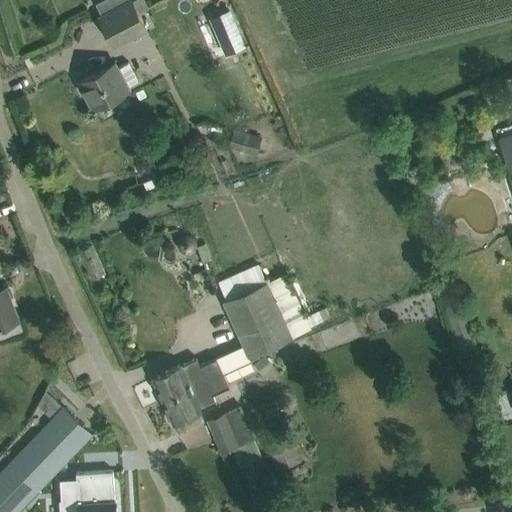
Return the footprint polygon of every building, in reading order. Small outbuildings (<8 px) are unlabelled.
[(102,0),(98,2),(103,13),(118,6),(128,0),(102,0)] [(128,0),(118,6),(103,13),(100,15),(115,43),(146,27),(139,12),(132,0),(128,0)] [(132,0),(139,12),(148,7),(144,0),(132,0)] [(229,8),(209,16),(217,34),(236,26),(229,8)] [(144,54),(135,58),(144,78),(153,74),(144,54)] [(115,61),(80,80),(94,105),(96,104),(101,107),(111,102),(111,96),(112,96),(128,87),(127,85),(138,79),(128,60),(117,66),(115,61)] [(496,87),(481,92),(489,113),(503,108),(496,87)] [(234,127),(229,145),(256,152),(261,134),(234,127)] [(179,237),(178,242),(179,246),(182,250),(187,251),(192,250),(195,246),(197,242),(195,237),(192,234),(187,233),(182,234),(179,237)] [(259,263),(218,282),(227,301),(267,282),(267,281),(259,263)] [(286,273),(267,282),(292,335),(312,326),(286,273)] [(227,301),(224,302),(243,343),(249,355),(292,335),(267,282),(227,301)] [(0,324),(18,317),(17,312),(6,284),(0,286),(0,324)] [(267,353),(257,361),(266,373),(277,365),(267,353)] [(170,368),(152,376),(162,400),(224,373),(216,356),(199,364),(196,356),(181,363),(170,368)] [(224,373),(162,400),(172,421),(202,408),(202,407),(216,400),(213,392),(229,385),(224,373)] [(0,511),(15,511),(92,433),(63,405),(0,470),(0,511)] [(262,455),(253,436),(240,405),(208,419),(221,450),(231,445),(240,465),(262,455)] [(286,429),(266,438),(279,469),(299,460),(286,429)] [(61,497),(59,498),(60,511),(117,511),(116,498),(115,498),(113,469),(76,471),(76,476),(78,496),(61,497)]
